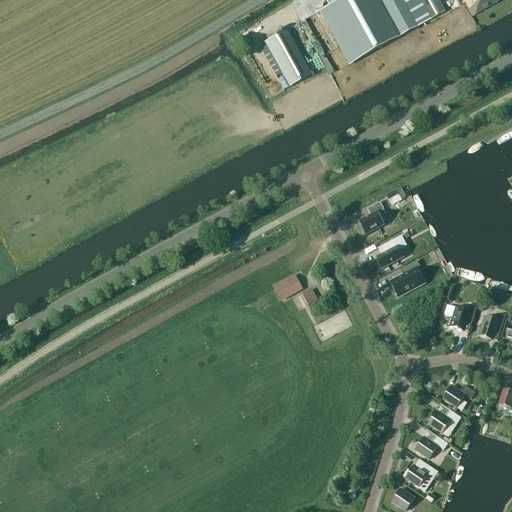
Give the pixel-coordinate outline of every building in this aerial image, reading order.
[(400,37),(380,0),(342,0),(323,10),(352,63),(400,37)] [(402,0),(380,0),(401,37),(418,28),(403,2),(402,0)] [(419,0),(406,0),(403,2),(418,28),(431,20),(419,0)] [(445,12),(438,0),(419,0),(431,20),(445,12)] [(463,0),(473,17),(498,2),(496,0),(463,0)] [(289,88),(310,76),(285,31),(264,43),(289,88)] [(334,43),(321,51),(325,57),(337,50),(334,43)] [(400,190),(396,192),(401,200),(405,198),(400,190)] [(396,192),(396,191),(387,196),(392,205),(401,200),(396,192)] [(384,209),(380,203),(367,210),(370,216),(358,222),(365,237),(384,226),(380,218),(386,215),(383,210),(384,209)] [(407,248),(402,238),(381,249),(384,255),(377,259),(383,271),(404,260),(400,252),(407,248)] [(420,267),(416,262),(400,270),(403,275),(390,282),(398,298),(424,284),(416,269),(420,267)] [(281,302),(300,292),(298,288),(301,286),(295,276),(273,287),(281,302)] [(456,290),(449,287),(444,300),(452,303),(456,290)] [(317,302),(311,291),(300,297),(306,308),(317,302)] [(299,296),(294,298),(298,310),(304,308),(299,296)] [(462,331),(469,333),(476,309),(469,307),(467,312),(456,309),(453,319),(449,318),(446,326),(462,331)] [(477,327),(474,335),(490,341),(490,340),(497,342),(505,318),(498,316),(496,321),(484,318),(481,328),(477,327)] [(475,394),(464,386),(460,392),(451,386),(442,400),(453,407),(457,410),(466,397),(471,400),(475,394)] [(511,413),(511,416),(511,392),(504,390),(504,388),(498,405),(511,409),(511,413)] [(450,412),(446,418),(437,412),(428,425),(427,424),(427,425),(442,435),(450,421),(456,425),(461,419),(454,415),(450,412)] [(442,441),(437,437),(433,443),(424,438),(415,451),(414,450),(414,451),(428,460),(437,447),(443,451),(448,445),(446,444),(442,441)] [(415,466),(414,466),(405,479),(404,478),(404,479),(418,488),(424,493),(431,482),(438,473),(427,466),(419,460),(415,466)] [(401,490),(392,503),(391,502),(391,503),(404,511),(405,511),(415,499),(401,490)] [(429,493),(425,500),(431,504),(435,498),(429,493)]
